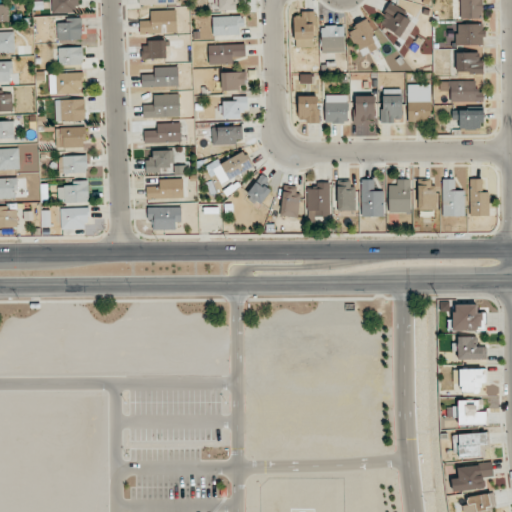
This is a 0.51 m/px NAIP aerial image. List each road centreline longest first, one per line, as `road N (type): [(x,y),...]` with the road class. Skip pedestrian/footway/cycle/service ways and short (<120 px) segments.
road 1 (secondary): [(511,248),(0,253)]
road 2 (secondary): [(0,286),(511,282)]
road 3 (residential): [(511,394),(510,0)]
road 4 (residential): [(270,0),(275,125),(288,149),(510,150)]
road 5 (residential): [(108,0),(121,252)]
road 6 (secondary): [(361,250),(321,266),(245,270),(237,285)]
